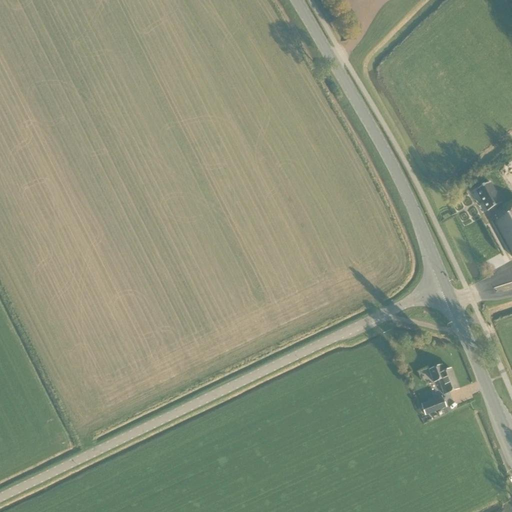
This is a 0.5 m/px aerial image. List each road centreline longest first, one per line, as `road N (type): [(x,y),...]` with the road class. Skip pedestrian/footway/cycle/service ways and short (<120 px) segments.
road 1 (tertiary): [(0,495),(445,287)]
road 2 (primary): [(445,287),(397,176),(296,0)]
road 3 (primary): [(511,446),(445,287)]
